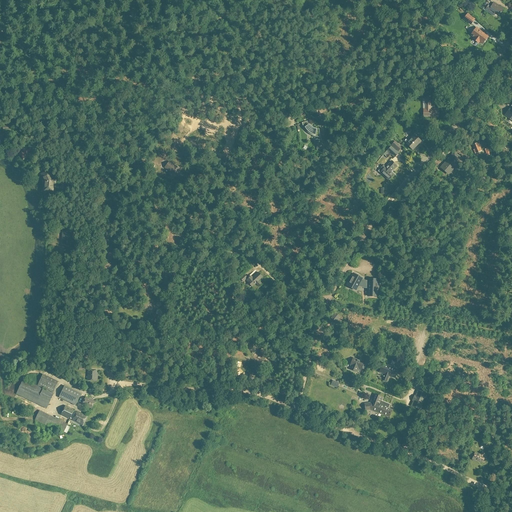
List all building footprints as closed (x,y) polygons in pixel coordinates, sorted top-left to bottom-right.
[(493,15),(495,13),(499,15),(503,8),(493,2),(491,6),(486,3),(483,9),(493,16),(494,15),(493,15)] [(464,19),(471,24),(475,19),(467,14),(464,19)] [(475,38),(474,39),(478,43),(479,41),(482,43),(488,36),(484,34),(482,32),(476,28),(471,35),(475,38)] [(424,98),(424,102),(425,102),(425,115),(428,115),(430,115),(430,117),(439,116),(439,108),(431,109),(430,97),(424,98)] [(309,125),(308,123),(307,121),(302,123),(302,125),(303,127),(304,128),(306,131),(308,133),(311,135),(313,136),(316,137),(320,138),(320,137),(319,129),(317,129),(315,129),(313,128),(312,127),(310,126),(309,125)] [(414,135),(406,143),(413,150),(421,141),(414,135)] [(398,152),(402,148),(395,141),(391,145),(398,152)] [(477,143),(473,145),(474,149),(473,149),(475,153),(481,151),(479,145),(478,145),(477,143)] [(30,149),(28,146),(26,145),(23,148),(20,151),(21,153),(20,154),(23,158),(30,151),(29,150),(30,149)] [(394,157),(398,153),(391,146),(384,154),(387,158),(391,154),(394,157)] [(454,152),(441,168),(447,173),(451,168),(452,169),(456,165),(460,168),(465,162),(454,152)] [(391,161),(386,167),(383,165),(378,171),(388,180),(394,174),(391,172),(396,166),(391,161)] [(174,165),(170,162),(165,167),(170,170),(168,173),(174,178),(175,176),(177,178),(181,173),(179,171),(180,169),(174,165)] [(52,178),(49,172),(42,175),(45,181),(45,183),(45,189),(52,190),(53,183),(54,183),(55,183),(54,183),(55,182),(55,181),(54,179),(54,178),(53,177),(52,178)] [(63,231),(62,247),(71,247),(71,231),(63,231)] [(248,282),(252,287),(256,283),(258,286),(261,283),(259,280),(262,277),(258,272),(253,278),(251,276),(247,280),(248,282)] [(367,281),(363,280),(362,279),(362,278),(353,273),(348,283),(352,286),(351,288),(355,290),(358,285),(361,286),(365,287),(368,288),(368,292),(371,292),(371,296),(378,297),(379,279),(369,279),(369,281),(367,281)] [(367,364),(364,363),(353,358),(350,365),(351,365),(349,369),(356,372),(358,368),(361,370),(362,369),(364,370),(367,364)] [(388,369),(387,368),(381,366),(379,371),(385,373),(382,380),(386,381),(389,375),(395,377),(397,372),(396,372),(397,369),(389,366),(388,369)] [(269,369),(266,380),(272,382),(274,370),(269,369)] [(88,380),(96,381),(96,370),(88,370),(88,380)] [(38,385),(53,392),(58,383),(42,376),(38,385)] [(16,394),(47,408),(53,394),(23,380),(16,394)] [(81,394),(64,386),(59,397),(76,405),(81,394)] [(426,394),(418,391),(411,406),(420,409),(426,394)] [(374,403),(373,404),(371,403),(364,404),(365,411),(370,410),(389,417),(392,410),(388,409),(390,404),(381,400),(383,397),(374,393),(371,402),(374,403)] [(95,402),(86,397),(82,404),(92,408),(95,402)] [(61,415),(70,419),(74,410),(65,406),(61,415)] [(68,424),(39,411),(35,420),(63,433),(68,424)] [(86,416),(77,412),(73,420),(82,424),(86,416)] [(474,453),(472,459),(476,461),(476,460),(482,462),(485,457),(483,456),(485,453),(482,452),(481,455),(474,453)]
